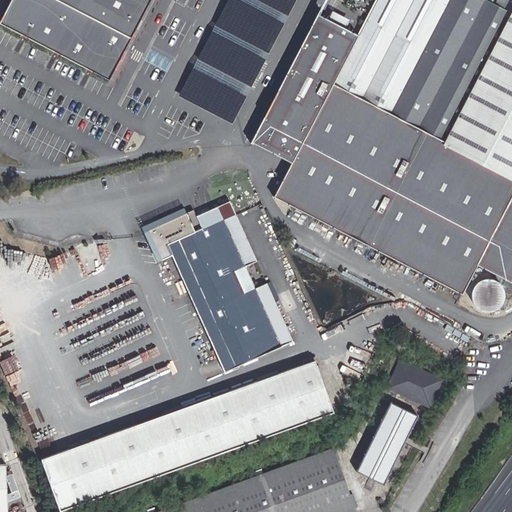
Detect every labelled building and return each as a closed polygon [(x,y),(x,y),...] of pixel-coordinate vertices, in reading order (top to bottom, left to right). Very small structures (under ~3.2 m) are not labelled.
[(151,0),(12,0),(0,25),(0,30),(110,84),(151,0)] [(292,65),(254,143),(295,166),(277,200),(464,296),(479,266),(498,276),(496,281),(491,280),(485,281),(480,285),(476,290),(475,296),(476,302),(480,308),(485,311),(491,313),(497,311),(503,308),(506,302),(508,296),(506,290),(503,285),(501,284),(504,279),(511,283),(511,182),(444,147),(511,15),(511,14),(498,1),(494,0),(373,0),(358,33),(317,14),(292,65)] [(511,15),(444,147),(511,182),(511,15)] [(235,272),(246,268),(225,222),(237,217),(230,201),(196,216),(193,210),(170,221),(172,225),(163,229),(161,225),(148,230),(161,260),(172,255),(183,280),(178,283),(183,294),(188,291),(224,372),(293,342),(274,300),(267,284),(256,289),(244,294),(235,272)] [(257,262),(237,217),(225,222),(246,268),(257,262)] [(170,221),(161,225),(163,229),(172,225),(170,221)] [(256,289),(246,268),(235,272),(244,294),(256,289)] [(267,284),(274,300),(278,298),(271,282),(267,284)] [(316,355),(32,454),(52,507),(337,411),(316,355)] [(442,413),(459,388),(420,362),(403,386),(442,413)] [(428,418),(403,401),(359,464),(384,482),(410,444),(414,440),(428,418)] [(432,452),(414,440),(410,444),(429,457),(432,452)] [(338,511),(337,507),(352,502),(332,449),(157,511),(338,511)]
